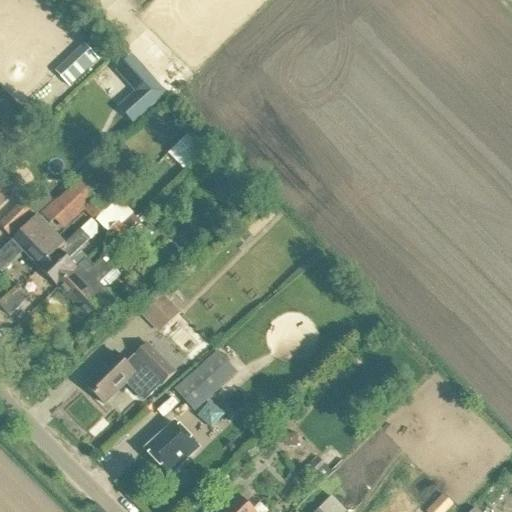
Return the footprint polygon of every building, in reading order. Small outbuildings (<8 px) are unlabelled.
[(69,71),(64,66),(56,74),(69,89),(99,61),(90,52),(69,71)] [(0,209),(13,198),(0,184),(0,209)] [(107,212),(120,201),(123,198),(112,187),(104,194),(102,192),(95,200),(80,184),(40,220),(14,244),(40,270),(39,271),(40,271),(64,248),(57,241),(85,213),(95,224),(107,212)] [(0,225),(10,236),(33,214),(21,202),(0,222),(0,225)] [(137,219),(135,221),(132,218),(121,227),(118,224),(106,236),(118,248),(142,224),(137,219)] [(57,289),(85,262),(83,265),(76,257),(91,243),(81,232),(64,248),(40,271),(57,289)] [(85,262),(57,289),(58,290),(58,289),(89,321),(112,299),(100,286),(116,270),(106,260),(94,271),(85,262)] [(10,319),(28,301),(19,292),(1,310),(10,319)] [(164,292),(143,312),(161,331),(182,311),(164,292)] [(105,408),(127,386),(144,404),(162,386),(164,388),(176,376),(147,348),(126,368),(114,356),(103,367),(105,370),(86,389),(105,408)] [(198,376),(175,396),(194,418),(217,398),(198,376)] [(197,450),(176,426),(146,453),(164,474),(174,465),(177,468),(197,450)] [(297,448),(297,437),(286,437),(286,444),(290,448),(297,448)] [(251,511),(236,496),(220,511),(251,511)] [(447,511),(453,506),(444,496),(428,511),(447,511)]
